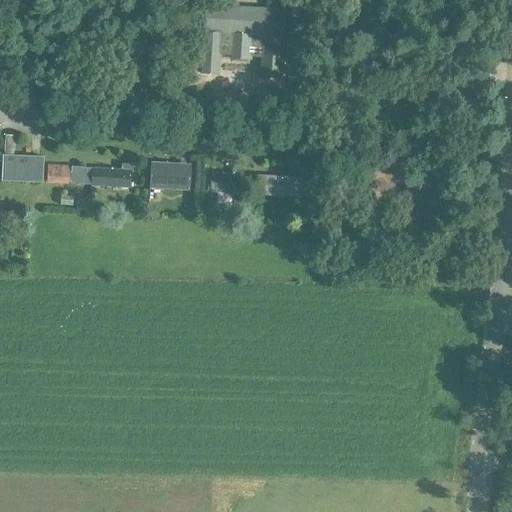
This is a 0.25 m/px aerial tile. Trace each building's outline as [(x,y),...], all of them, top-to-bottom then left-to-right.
[(207,7),(202,75),(220,76),(221,55),(232,56),(231,60),(251,61),(251,57),(262,58),(261,79),(283,80),(287,11),(240,8),(240,0),(215,0),(215,7),(207,7)] [(70,93),(70,105),(93,106),(93,94),(70,93)] [(0,156),(0,181),(44,183),(45,159),(0,156)] [(152,163),(150,191),(191,193),(193,165),(152,163)] [(72,167),(71,185),(131,189),(133,166),(123,165),(123,171),(72,167)] [(212,174),(211,193),(245,195),(246,166),(233,165),(233,176),(212,174)] [(71,185),(72,167),(49,166),(48,185),(71,186),(71,185)] [(259,177),(258,196),(308,200),(310,181),(312,181),(313,171),(301,170),(300,179),(259,177)] [(78,203),(77,212),(87,213),(87,203),(78,203)] [(324,260),(323,282),(339,283),(339,260),(324,260)]
